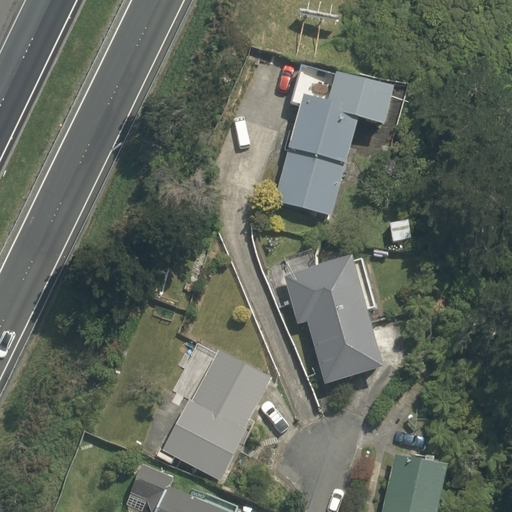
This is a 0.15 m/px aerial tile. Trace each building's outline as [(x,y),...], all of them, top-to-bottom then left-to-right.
[(291,108),(302,111),(275,204),(333,221),(362,123),(386,130),(398,95),(339,78),(339,79),(303,69),(291,108)] [(327,389),(386,372),(370,314),(379,312),(365,262),(356,264),(355,260),(286,279),(299,328),(309,326),(327,389)] [(222,485),(249,435),(248,434),(275,383),(220,354),(193,405),(191,404),(164,454),(222,485)] [(440,511),(450,470),(396,458),(383,511),(440,511)] [(219,511),(171,491),(175,482),(145,468),(131,497),(148,504),(151,511),(219,511)]
